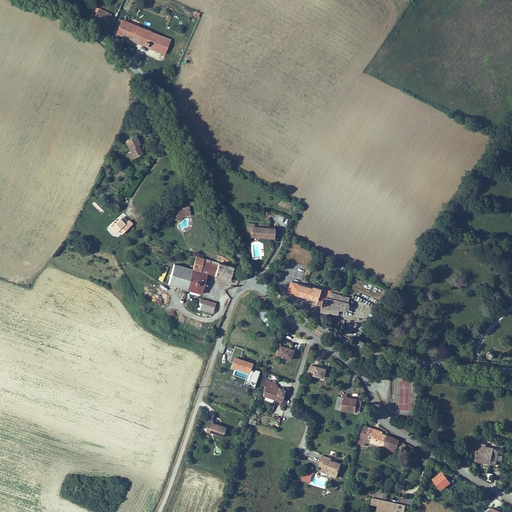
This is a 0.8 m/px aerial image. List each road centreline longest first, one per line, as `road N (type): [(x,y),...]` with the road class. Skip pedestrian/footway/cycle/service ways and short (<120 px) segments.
road 1 (tertiary): [(41,0),(79,21),(145,80),(252,280)]
road 2 (track): [(358,347),(511,108)]
road 3 (tertiary): [(312,335),(359,372),(388,426),(511,500)]
road 4 (unclassified): [(252,280),(232,302),(159,511)]
road 5 (tertiary): [(511,371),(385,356),(288,310)]
road 6 (residential): [(302,444),(306,420),(286,413),(312,335)]
